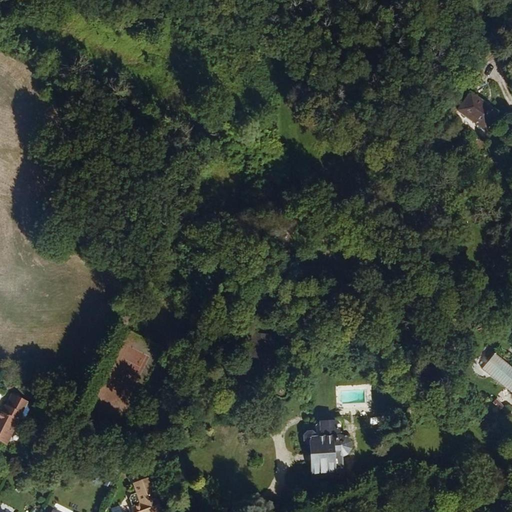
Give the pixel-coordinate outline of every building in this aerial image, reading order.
[(485,134),(497,118),(470,97),(457,115),(471,125),(472,124),(485,134)] [(511,369),(493,356),(481,373),(511,395),(511,369)] [(0,427),(9,432),(23,405),(27,407),(35,391),(14,381),(9,392),(8,392),(5,399),(3,399),(0,406),(0,427)] [(342,475),(341,455),(349,454),(351,452),(350,438),(348,435),(339,435),(339,430),(336,430),(336,428),(338,428),(339,427),(340,425),(340,422),(337,420),(335,419),(335,418),(319,420),(319,421),(315,422),(313,426),(316,429),(321,430),(321,436),(308,437),(312,478),(342,475)] [(157,511),(162,511),(151,478),(136,483),(139,492),(133,494),(132,497),(135,507),(134,507),(135,511),(157,511)] [(64,511),(68,506),(55,499),(49,511),(64,511)] [(22,511),(2,502),(0,506),(0,511),(22,511)]
